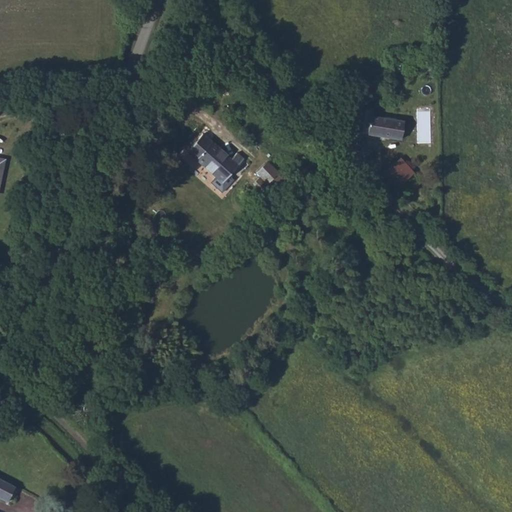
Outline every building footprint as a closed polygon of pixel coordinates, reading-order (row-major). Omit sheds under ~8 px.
[(362,132),(401,138),(404,120),(373,115),(374,108),(358,106),(352,145),(360,146),(362,132)] [(188,151),(221,181),(242,159),(235,153),(230,159),(202,134),(188,151)] [(400,156),(382,173),(395,187),(413,170),(400,156)] [(251,184),(261,196),(273,185),(280,179),(284,176),(280,171),(279,172),(268,160),(255,172),(267,184),(266,185),(259,177),(251,184)] [(0,497),(7,501),(14,487),(0,478),(0,497)]
